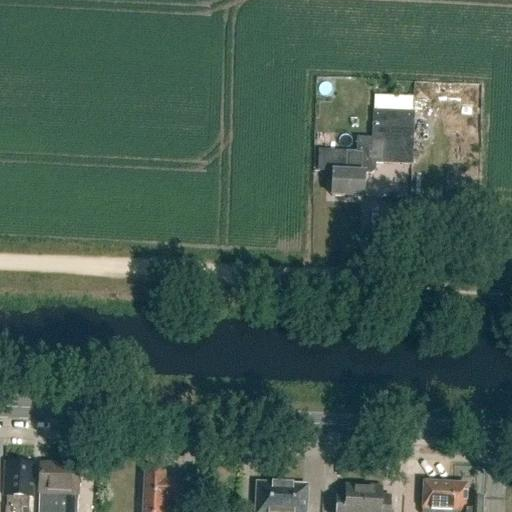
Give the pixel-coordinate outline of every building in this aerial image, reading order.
[(332,174),(331,197),(363,198),(363,174),(371,174),(374,171),(375,164),(412,165),(413,112),(373,111),(372,139),(357,138),(357,155),(347,155),(346,174),(332,174)] [(32,497),(33,466),(5,465),(4,495),(7,496),(7,509),(6,509),(5,511),(20,511),(21,511),(28,511),(29,497),(32,497)] [(56,511),(59,466),(40,465),(38,500),(37,511),(56,511)] [(75,511),(76,502),(77,502),(79,467),(59,466),(56,511),(75,511)] [(181,502),(182,484),(166,483),(166,477),(144,476),(142,511),(167,511),(168,501),(181,502)] [(451,511),(453,486),(424,485),(422,511),(451,511)] [(280,511),(282,487),(257,486),(255,511),(280,511)] [(465,487),(453,486),(451,511),(481,511),(482,501),(481,501),(465,500),(465,487)] [(282,487),(280,511),(305,511),(306,488),(282,487)] [(362,511),(364,490),(344,489),(344,497),(335,496),(334,511),(362,511)] [(362,511),(389,511),(390,499),(380,498),(381,491),(364,490),(363,505),(362,511)]
